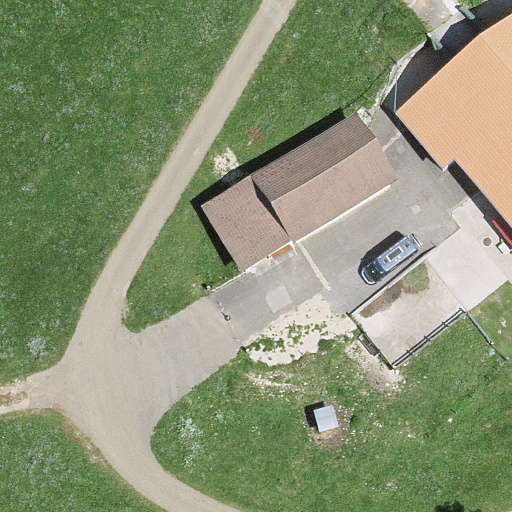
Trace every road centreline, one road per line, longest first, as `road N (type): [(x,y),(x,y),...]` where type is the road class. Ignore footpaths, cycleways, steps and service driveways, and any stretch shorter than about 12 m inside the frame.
road 1 (track): [(140,232),(279,0)]
road 2 (track): [(200,511),(128,456),(88,379)]
road 3 (track): [(88,379),(109,290),(140,232)]
